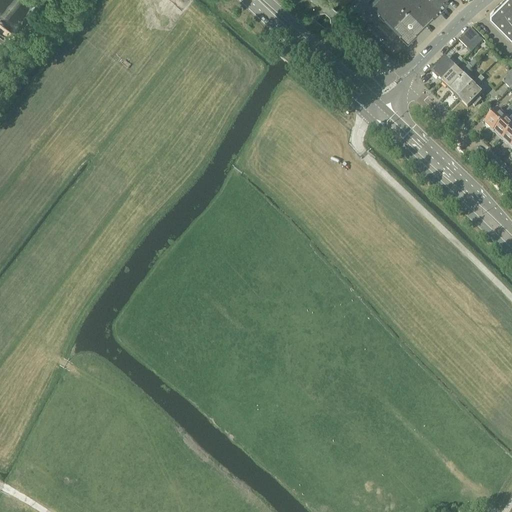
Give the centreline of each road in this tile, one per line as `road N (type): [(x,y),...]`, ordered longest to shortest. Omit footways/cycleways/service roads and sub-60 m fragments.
road 1 (secondary): [(366,116),(511,254)]
road 2 (secondary): [(511,229),(378,103)]
road 3 (secondary): [(244,0),(366,116)]
road 4 (residential): [(511,186),(401,79)]
road 5 (secondary): [(378,103),(267,0)]
